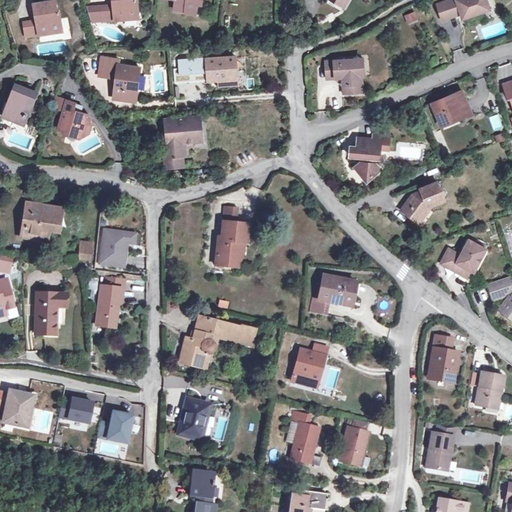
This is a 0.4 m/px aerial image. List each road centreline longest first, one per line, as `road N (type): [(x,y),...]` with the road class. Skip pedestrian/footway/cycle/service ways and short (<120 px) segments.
road 1 (residential): [(298,142),(511,49)]
road 2 (residential): [(427,290),(405,342),(394,511)]
road 3 (residential): [(149,386),(157,197)]
road 4 (residential): [(427,290),(354,230),(299,157)]
road 5 (residential): [(157,197),(0,164)]
road 6 (residential): [(0,360),(149,386)]
road 7 (residential): [(299,157),(157,197)]
road 8 (residential): [(298,142),(292,0)]
